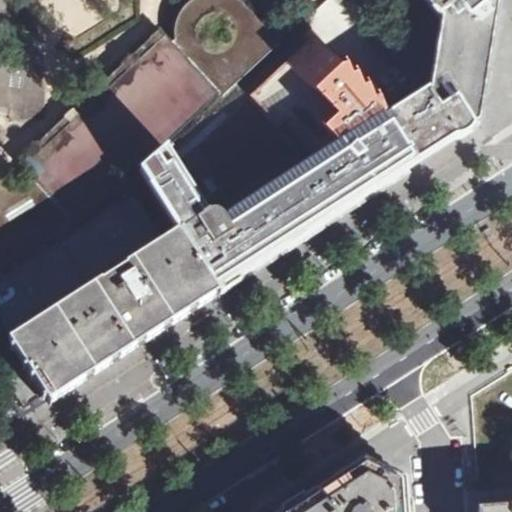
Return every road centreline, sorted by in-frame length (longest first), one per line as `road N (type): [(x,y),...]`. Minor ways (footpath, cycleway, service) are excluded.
road 1 (primary): [(511,182),(0,509)]
road 2 (primary): [(166,511),(391,368)]
road 3 (residential): [(439,511),(434,442),(391,368)]
road 4 (primary): [(391,368),(511,295)]
